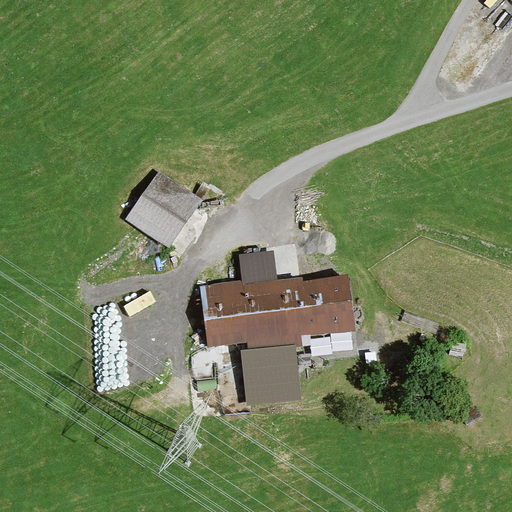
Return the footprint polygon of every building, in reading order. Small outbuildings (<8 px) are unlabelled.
[(154,178),(119,224),(161,255),(195,209),(154,178)] [(239,258),(242,284),(243,289),(277,285),(273,254),(239,258)] [(242,284),(199,288),(206,350),(243,346),(244,353),(290,349),(290,341),(342,336),(337,286),(297,290),(296,282),(277,285),(243,289),(242,284)] [(244,353),(235,357),(239,410),(293,405),(289,352),(244,353)] [(461,416),(467,426),(481,418),(475,408),(461,416)]
